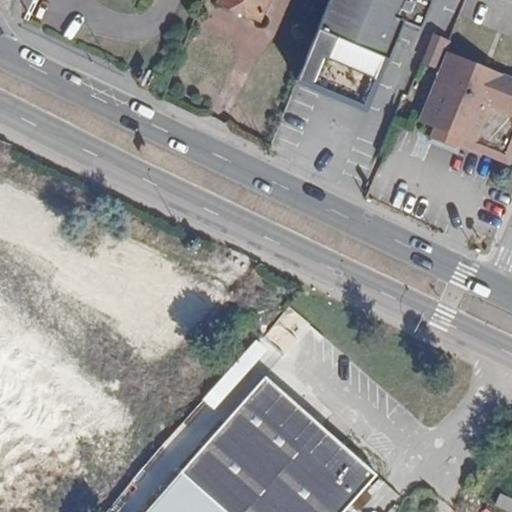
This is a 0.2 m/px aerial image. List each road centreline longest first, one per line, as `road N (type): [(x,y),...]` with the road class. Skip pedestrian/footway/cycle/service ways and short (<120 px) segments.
road 1 (primary): [(0,106),(511,352)]
road 2 (primary): [(494,288),(0,44)]
